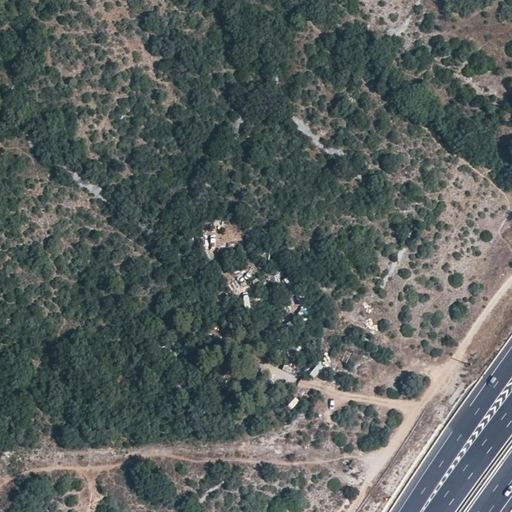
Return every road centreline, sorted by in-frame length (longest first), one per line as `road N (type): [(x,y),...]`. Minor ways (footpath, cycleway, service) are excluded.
road 1 (track): [(0,488),(46,472),(103,471),(132,455),(246,466),(382,456)]
road 2 (track): [(342,511),(511,291)]
road 3 (motorway): [(511,363),(416,511)]
road 4 (motorway): [(511,413),(439,511)]
